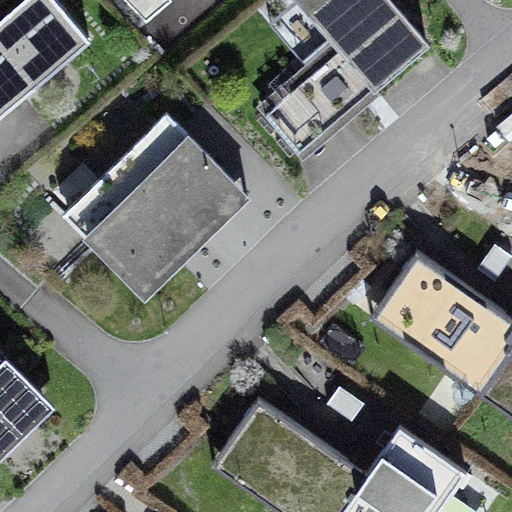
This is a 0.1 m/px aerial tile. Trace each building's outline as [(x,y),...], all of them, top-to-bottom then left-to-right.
[(0,117),(92,39),(58,0),(31,0),(0,26),(0,117)] [(391,0),(300,0),(375,88),(428,43),(391,0)] [(343,114),(362,98),(337,69),(318,85),(343,114)] [(167,112),(64,213),(146,297),(250,197),(167,112)] [(511,256),(511,254),(496,244),(482,268),(499,278),(511,256)] [(372,317),(481,393),(511,347),(511,315),(418,250),(372,317)] [(511,347),(481,393),(511,414),(511,347)] [(0,349),(0,460),(56,406),(0,349)] [(215,462),(285,511),(342,511),(368,472),(261,397),(215,462)] [(379,439),(391,421),(365,404),(354,423),(379,439)] [(401,425),(368,472),(342,511),(439,511),(468,472),(401,425)]
